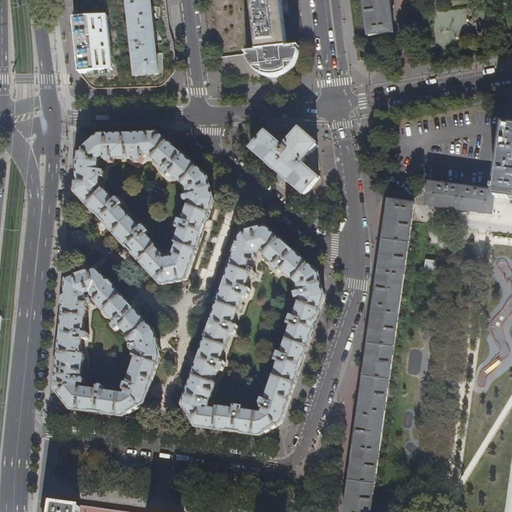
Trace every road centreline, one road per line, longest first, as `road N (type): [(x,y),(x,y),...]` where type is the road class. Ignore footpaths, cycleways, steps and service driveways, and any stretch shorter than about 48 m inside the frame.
road 1 (residential): [(27,430),(287,466),(301,452),(355,299),(354,250)]
road 2 (primary): [(32,169),(7,511)]
road 3 (primary): [(27,430),(52,118)]
road 4 (residential): [(200,114),(218,154),(334,250),(354,250)]
road 5 (residential): [(511,73),(336,106)]
road 6 (residential): [(200,114),(52,118)]
road 7 (residential): [(354,250),(336,106)]
road 8 (residential): [(336,106),(200,114)]
